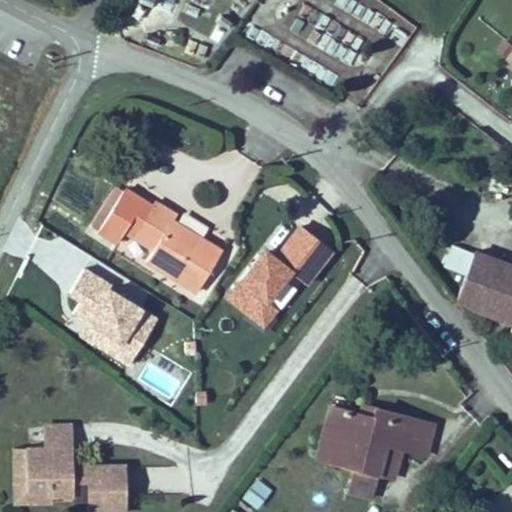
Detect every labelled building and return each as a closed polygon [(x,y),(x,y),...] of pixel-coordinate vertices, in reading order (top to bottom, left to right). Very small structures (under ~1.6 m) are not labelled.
[(299,0),(284,22),(349,67),(365,45),(301,0),(299,0)] [(395,17),(387,33),(405,41),(413,25),(395,17)] [(223,249),(170,216),(173,212),(150,197),(147,202),(142,211),(133,206),(139,197),(124,188),(98,231),(118,244),(126,232),(151,248),(145,257),(197,290),(223,249)] [(147,202),(139,197),(133,206),(142,211),(147,202)] [(466,274),(474,252),(450,243),(442,265),(466,274)] [(466,274),(456,303),(511,323),(511,262),(475,249),(474,252),(466,274)] [(274,258),(263,250),(261,253),(272,261),(274,258)] [(266,300),(289,271),(274,258),(272,261),(261,253),(227,296),(263,324),(276,308),(266,300)] [(127,362),(155,316),(138,306),(126,299),(107,287),(109,283),(82,267),(68,291),(80,298),(72,311),(86,320),(101,329),(93,341),(127,362)] [(141,302),(129,295),(126,299),(138,306),(141,302)] [(93,341),(101,329),(86,320),(79,332),(93,341)] [(196,352),(196,342),(186,342),(186,352),(196,352)] [(373,419),(377,407),(361,403),(358,415),(373,419)] [(358,415),(327,406),(321,427),(338,431),(330,461),(354,467),(349,487),(368,492),(374,473),(382,441),(398,445),(423,452),(431,423),(405,415),(377,407),(373,419),(358,415)] [(43,422),(42,439),(72,439),(72,423),(43,422)] [(338,431),(321,427),(313,456),(330,461),(338,431)] [(127,511),(128,464),(81,463),(71,463),(72,458),(72,439),(42,439),(42,446),(12,446),(12,467),(26,468),(26,490),(52,490),(51,495),(72,495),(72,501),(90,501),(90,511),(127,511)] [(382,441),(374,473),(389,477),(398,445),(382,441)] [(26,468),(12,467),(12,503),(51,504),(51,495),(52,490),(26,490),(26,468)] [(241,498),(257,510),(272,489),(256,477),(241,498)]
